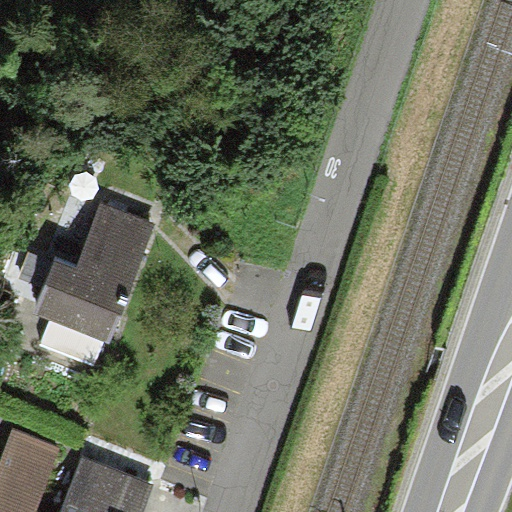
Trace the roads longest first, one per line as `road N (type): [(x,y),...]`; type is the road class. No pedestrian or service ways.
road 1 (residential): [(229,511),(406,0)]
road 2 (primary): [(448,511),(511,334)]
